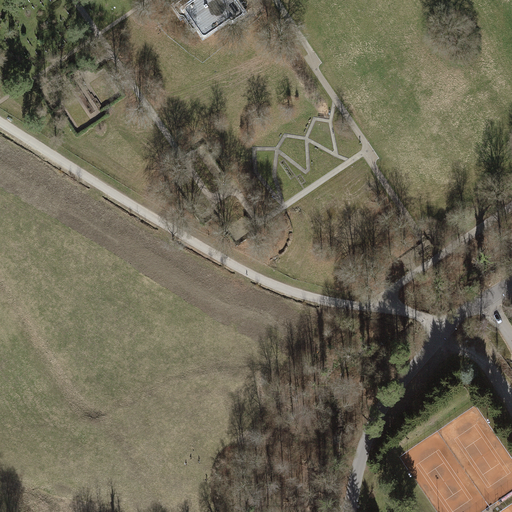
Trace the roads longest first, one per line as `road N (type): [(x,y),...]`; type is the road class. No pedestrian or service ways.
road 1 (track): [(444,330),(410,312),(331,302),(240,270),(0,120)]
road 2 (residential): [(511,281),(460,314),(382,403),(366,433),(347,511)]
